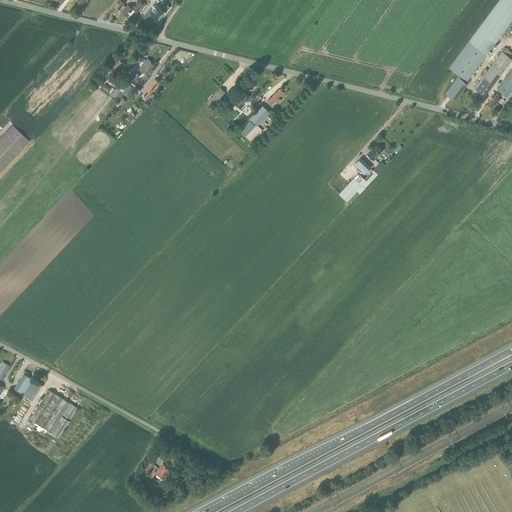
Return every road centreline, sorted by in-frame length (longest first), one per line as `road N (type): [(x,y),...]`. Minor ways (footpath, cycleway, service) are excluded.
road 1 (unclassified): [(511,128),(0,0)]
road 2 (motorway): [(511,350),(209,511)]
road 3 (motorway): [(236,511),(511,365)]
road 4 (unclassified): [(224,466),(0,343)]
